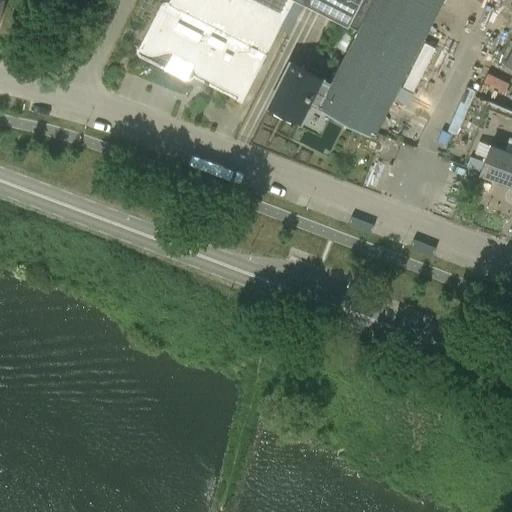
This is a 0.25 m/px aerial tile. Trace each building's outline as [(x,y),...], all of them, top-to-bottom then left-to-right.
[(193,77),(193,76),(231,0),(169,0),(169,1),(164,0),(161,3),(138,48),(138,53),(141,56),(185,79),(190,79),(193,77)] [(231,0),(193,76),(242,100),(292,0),(231,0)] [(301,0),(357,28),(371,0),(301,0)] [(444,0),(371,0),(357,28),(329,83),(318,105),(318,106),(374,135),(444,0)] [(301,121),(311,101),(318,105),(329,83),(322,80),(323,78),(319,77),(321,73),(308,66),(306,70),(290,62),(269,105),(277,109),(275,113),(290,121),(293,117),(301,121)] [(511,153),(490,145),(479,173),(511,185),(511,153)]
